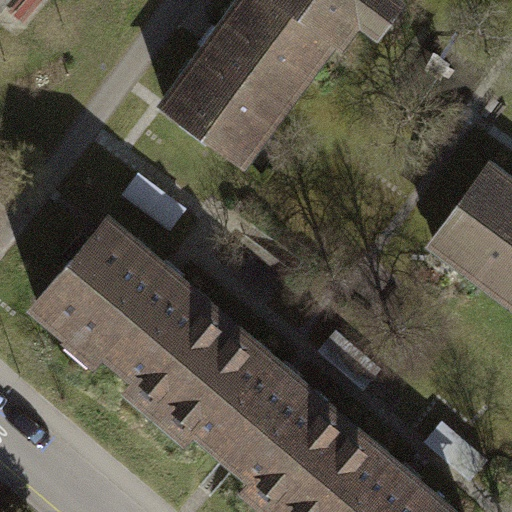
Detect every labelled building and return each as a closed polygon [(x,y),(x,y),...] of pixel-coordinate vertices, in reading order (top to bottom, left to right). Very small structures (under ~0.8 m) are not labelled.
[(250,0),(170,110),(264,179),(288,146),(283,142),(330,79),(336,83),(358,53),(285,0),(250,0)] [(285,0),(358,53),(370,35),(388,48),(422,2),(419,0),(285,0)] [(511,165),(507,162),(437,253),(445,259),(439,266),(469,288),(474,281),(511,309),(511,165)] [(136,397),(164,421),(243,327),(119,223),(40,316),(110,375),(117,367),(143,389),(136,397)] [(254,496),(272,511),(299,511),(367,431),(243,327),(164,421),(199,450),(207,440),(263,486),(254,496)] [(463,511),(367,431),(299,511),(463,511)]
